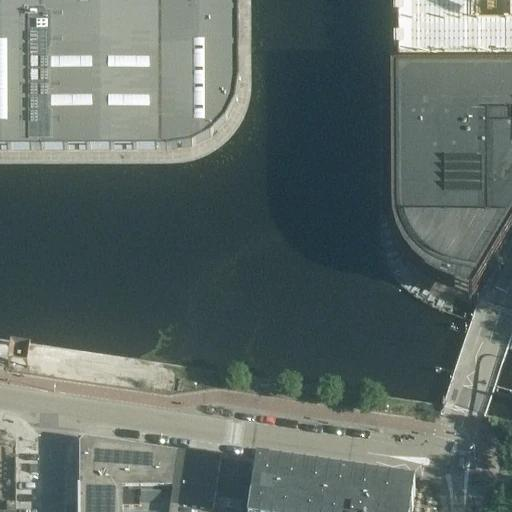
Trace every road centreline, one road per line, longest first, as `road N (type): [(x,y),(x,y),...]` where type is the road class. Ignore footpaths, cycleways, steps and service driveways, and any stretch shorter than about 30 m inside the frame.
road 1 (unclassified): [(442,471),(50,410)]
road 2 (unclassified): [(509,296),(442,471)]
